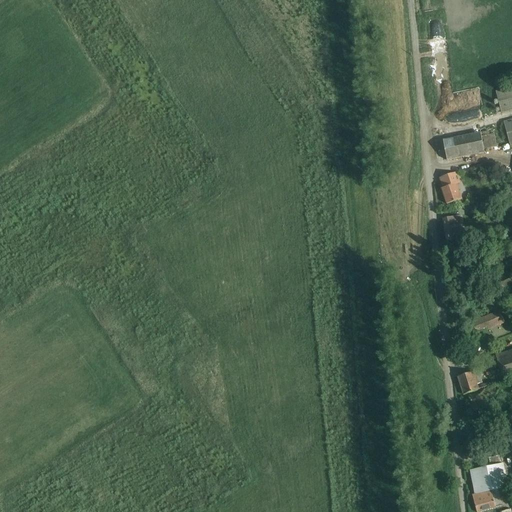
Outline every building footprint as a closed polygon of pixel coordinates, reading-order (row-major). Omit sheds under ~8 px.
[(511,87),(496,92),(501,114),(511,110),(511,87)] [(442,116),(444,125),(475,118),(473,108),(442,116)] [(511,119),(503,122),(510,147),(511,146),(511,119)] [(489,133),(443,141),(447,161),(485,154),(485,150),(496,147),(497,147),(495,134),(489,135),(489,133)] [(457,173),(440,179),(443,189),(442,190),(447,205),(462,200),(457,185),(461,184),(457,173)] [(494,200),(478,203),(481,214),(497,210),(494,200)] [(461,216),(443,219),(447,243),(465,240),(461,216)] [(511,281),(507,273),(480,283),(489,299),(511,289),(511,281)] [(478,320),(472,322),(476,333),(487,328),(488,331),(505,324),(500,311),(484,317),(482,313),(476,316),(478,320)] [(511,350),(495,356),(505,382),(511,379),(511,350)] [(473,373),(458,378),(464,396),(478,391),(479,393),(487,390),(501,385),(499,381),(495,382),(494,381),(481,385),(481,386),(479,387),(478,385),(483,383),(478,369),(472,370),(473,373)] [(487,390),(479,393),(469,397),(473,408),(502,399),(498,389),(487,392),(487,390)] [(481,423),(479,417),(467,421),(469,427),(481,423)] [(491,467),(472,471),(477,495),(472,496),(476,511),(482,511),(503,506),(498,491),(508,488),(511,487),(511,478),(506,479),(503,463),(501,464),(499,456),(488,458),(491,467)]
